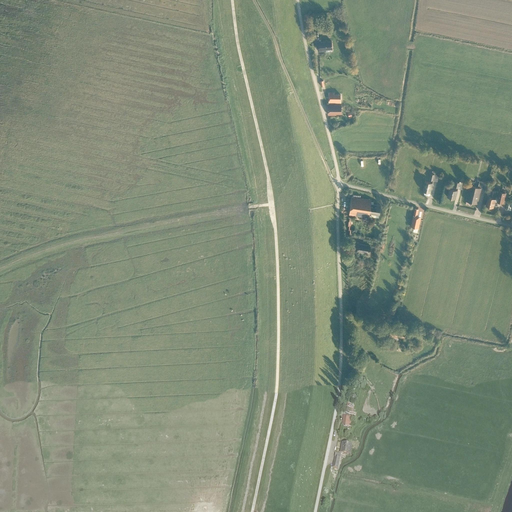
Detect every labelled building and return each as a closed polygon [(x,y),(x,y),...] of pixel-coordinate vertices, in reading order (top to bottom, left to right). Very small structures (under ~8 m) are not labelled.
[(331,42),(318,44),(320,54),(326,53),(326,51),(333,50),(331,42)] [(333,94),(328,94),(329,104),(340,103),(340,95),(333,95),(333,94)] [(340,105),(327,106),(328,115),(340,115),(340,105)] [(438,175),(430,173),(429,179),(436,181),(438,175)] [(430,193),(432,182),(423,180),(421,191),(430,193)] [(478,180),(477,187),(481,188),(485,189),(487,182),(478,180)] [(477,187),(469,185),(465,200),(477,203),(481,188),(477,187)] [(457,190),(448,188),(446,196),(455,198),(457,190)] [(503,203),(505,192),(498,191),(496,202),(497,202),(503,203)] [(494,198),(486,196),(484,206),(492,207),(493,205),(496,205),(497,202),(496,202),(494,201),(494,198)] [(370,200),(350,197),(348,218),(349,218),(353,219),(353,216),(368,217),(368,216),(370,201),(370,200)] [(370,201),(368,216),(378,218),(380,205),(372,204),(373,201),(370,201)] [(418,228),(420,217),(417,216),(412,215),(410,227),(418,228)] [(369,245),(357,243),(357,248),(356,252),(368,254),(369,245)] [(389,327),(388,336),(402,338),(404,330),(389,327)] [(350,416),(342,414),(340,424),(348,425),(350,416)] [(351,444),(341,442),(339,452),(349,454),(351,444)] [(340,453),(334,452),(331,467),(337,468),(340,453)]
